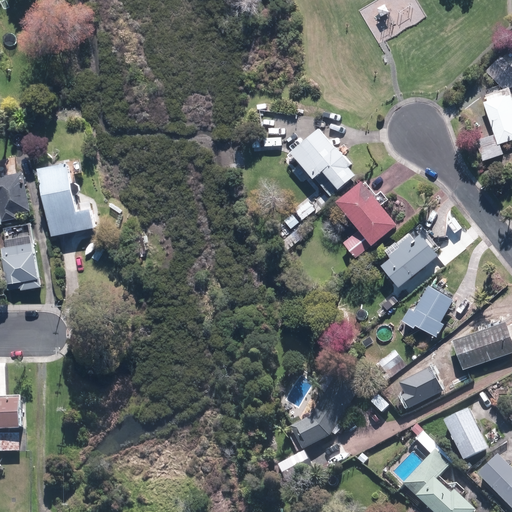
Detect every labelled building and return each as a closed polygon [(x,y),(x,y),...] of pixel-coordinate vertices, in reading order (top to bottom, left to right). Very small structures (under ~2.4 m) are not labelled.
[(511,88),(511,69),(500,58),(486,72),(507,93),(511,88)] [(502,98),(484,104),(495,137),(478,143),(484,160),(500,155),(496,145),(511,139),(511,106),(509,99),(504,101),(502,98)] [(318,132),(291,155),(313,180),(321,174),(336,191),(354,175),(318,132)] [(281,178),(280,161),(268,162),(269,179),(281,178)] [(42,172),(56,239),(104,230),(100,211),(87,214),(77,165),(42,172)] [(21,175),(0,178),(0,211),(2,222),(15,219),(15,215),(28,213),(21,175)] [(360,185),(337,204),(360,232),(344,244),(356,258),(395,226),(360,185)] [(399,288),(436,257),(418,236),(381,267),(399,288)] [(33,245),(3,250),(10,290),(40,285),(33,245)] [(452,303),(428,289),(413,316),(410,314),(406,319),(434,335),(452,303)] [(455,342),(464,369),(511,352),(511,347),(504,325),(455,342)] [(404,361),(396,351),(377,366),(386,376),(404,361)] [(291,430),(303,452),(328,438),(344,412),(352,400),(332,389),(313,418),(291,430)] [(18,402),(0,401),(0,432),(2,433),(2,452),(18,452),(18,402)] [(467,410),(446,421),(463,456),(485,446),(467,410)] [(435,453),(405,485),(434,511),(463,511),(431,483),(447,465),(435,453)] [(511,470),(496,454),(478,472),(511,507),(511,470)]
